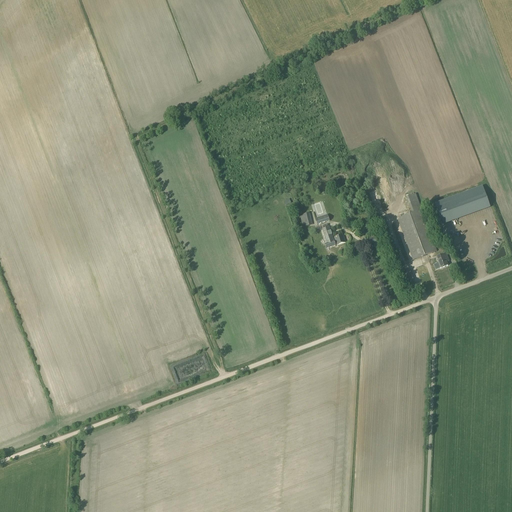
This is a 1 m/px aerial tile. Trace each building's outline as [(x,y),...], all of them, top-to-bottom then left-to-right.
[(398,219),(413,260),(436,252),(421,210),(416,194),(407,197),(413,213),(398,219)] [(447,200),(435,204),(442,223),(454,219),(447,200)] [(314,215),(315,222),(327,219),(326,212),(314,215)] [(300,215),(302,225),(306,224),(306,227),(312,225),(309,213),(300,215)] [(322,230),(327,244),(334,242),(329,228),(322,230)] [(335,241),(334,242),(327,244),(325,245),(326,249),(345,243),(343,236),(334,238),(335,241)] [(436,258),(440,269),(448,266),(446,262),(449,261),(446,255),(436,258)] [(411,289),(416,287),(409,268),(401,271),(404,280),(408,279),(411,289)]
